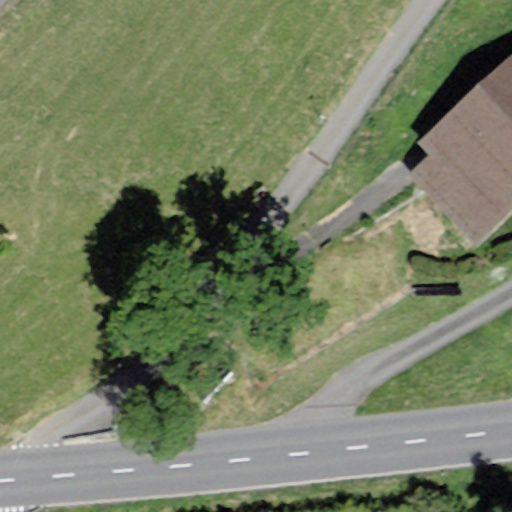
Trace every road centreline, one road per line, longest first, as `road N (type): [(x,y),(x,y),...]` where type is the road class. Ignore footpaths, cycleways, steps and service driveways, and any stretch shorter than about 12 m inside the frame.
road 1 (unclassified): [(431,0),(179,333),(105,398),(58,424),(23,479)]
road 2 (secondary): [(511,428),(23,479)]
